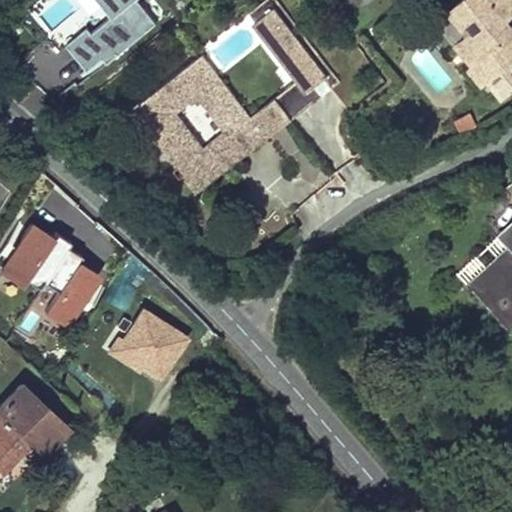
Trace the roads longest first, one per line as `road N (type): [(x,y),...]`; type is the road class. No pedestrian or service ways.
road 1 (residential): [(511,121),(375,198),(233,323)]
road 2 (residential): [(233,323),(0,105)]
road 3 (residential): [(396,511),(233,323)]
